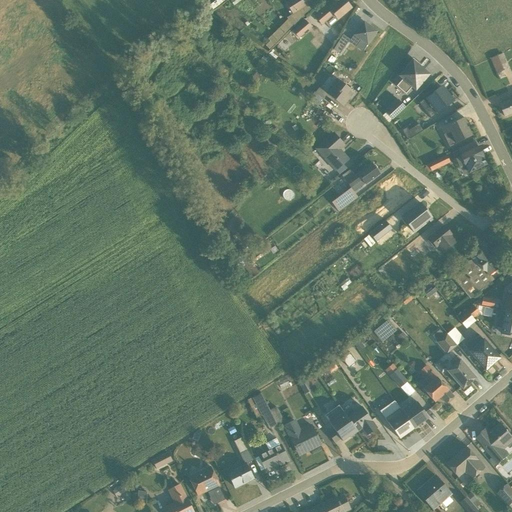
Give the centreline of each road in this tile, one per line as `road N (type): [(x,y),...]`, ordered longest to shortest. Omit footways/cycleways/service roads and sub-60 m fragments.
road 1 (residential): [(511,375),(400,466),(332,471),(252,511)]
road 2 (residential): [(366,0),(449,67),(511,172)]
road 3 (residential): [(361,123),(483,225),(511,204)]
